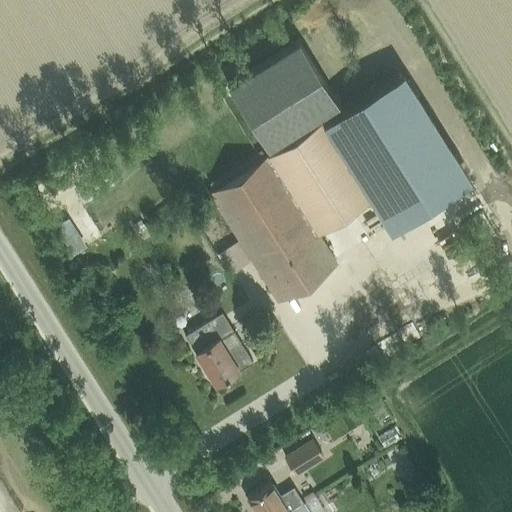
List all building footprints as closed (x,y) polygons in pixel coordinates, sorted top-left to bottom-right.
[(342,108),(298,39),(227,84),(267,147),(303,124),(307,130),(319,122),(342,108)] [(277,300),(335,263),(317,234),(369,201),(319,122),(307,130),(267,155),(268,155),(209,193),(277,300)] [(309,294),(311,304),(328,299),(325,290),(309,294)] [(238,369),(218,336),(221,334),(211,317),(185,333),(195,350),(215,383),(238,369)] [(219,443),(232,436),(225,422),(212,429),(219,443)] [(387,426),(374,437),(382,447),(396,436),(387,426)] [(322,455),(311,438),(284,455),(295,472),(322,455)] [(229,458),(235,454),(231,449),(226,453),(229,458)] [(257,511),(285,511),(288,510),(270,481),(247,495),(257,511)] [(288,510),(285,511),(308,511),(302,501),(288,510)]
